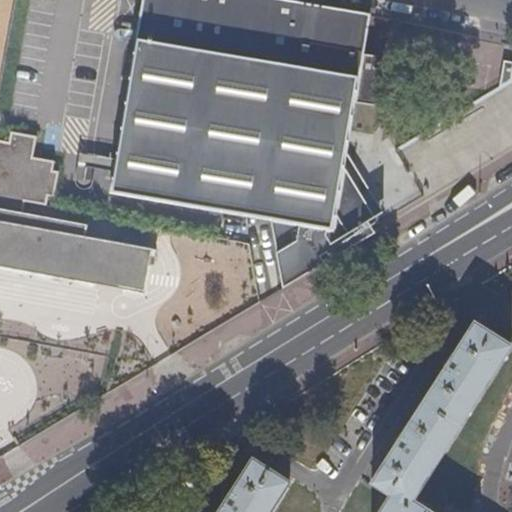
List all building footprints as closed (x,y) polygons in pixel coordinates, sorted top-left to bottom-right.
[(297,0),(144,0),(111,189),(270,217),(287,286),(323,263),(324,254),(331,250),(339,254),(379,230),(370,215),(381,208),(371,192),(367,195),(343,162),(355,98),(368,101),(375,64),(361,62),(370,14),(297,0)] [(511,79),(511,61),(505,61),(501,86),(511,79)] [(155,268),(158,249),(93,238),(95,226),(55,219),(26,214),(28,203),(48,206),(50,207),(52,197),(59,199),(64,170),(57,168),(58,161),(37,156),(41,136),(15,132),(14,143),(8,142),(0,140),(0,272),(24,276),(25,271),(38,274),(38,279),(67,284),(69,278),(81,280),(79,285),(97,287),(103,288),(111,284),(123,282),(151,287),(155,268)] [(392,496),(382,511),(430,511),(413,501),(511,346),(474,324),(455,356),(452,356),(443,371),(444,372),(404,436),(403,435),(394,450),(395,450),(374,485),(392,496)] [(255,460),(221,511),(270,511),(290,482),(255,460)]
